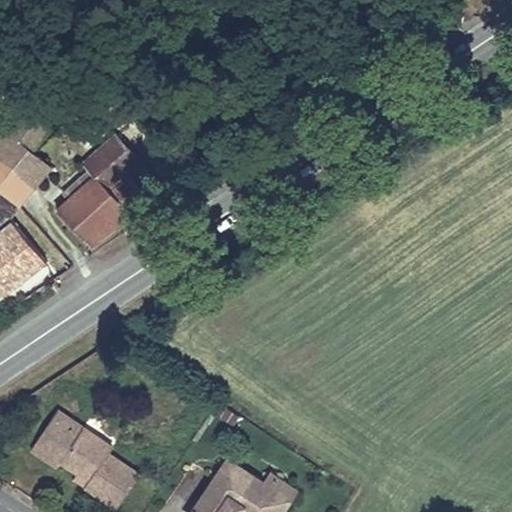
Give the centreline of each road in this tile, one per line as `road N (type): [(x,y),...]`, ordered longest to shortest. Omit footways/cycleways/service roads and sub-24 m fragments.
road 1 (primary): [(511,29),(0,364)]
road 2 (unknown): [(206,230),(142,157),(0,54)]
